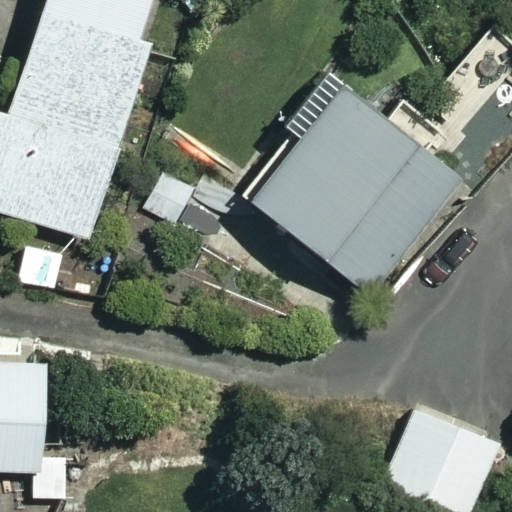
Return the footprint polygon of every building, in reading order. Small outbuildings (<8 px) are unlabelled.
[(152,0),(20,0),(0,71),(0,211),(85,236),(152,0)] [(361,294),(452,176),(323,78),(232,196),(361,294)] [(59,251),(12,240),(3,279),(50,290),(59,251)] [(0,466),(28,467),(31,354),(0,353),(0,466)] [(406,411),(375,491),(429,511),(477,511),(502,448),(406,411)]
